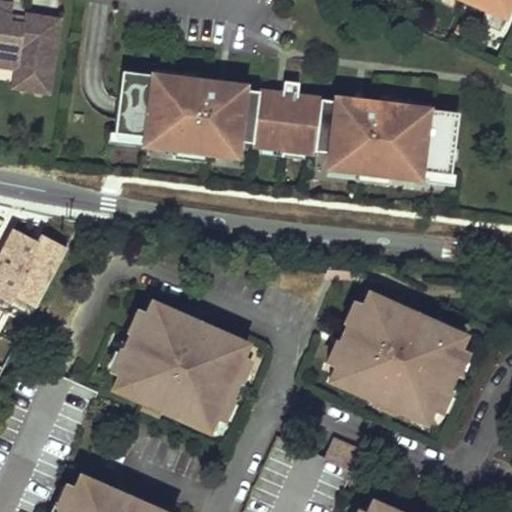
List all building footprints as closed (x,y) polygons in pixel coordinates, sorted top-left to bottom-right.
[(475,0),(474,3),(504,16),(511,0),(475,0)] [(47,93),(58,20),(24,15),(23,19),(22,24),(9,22),(9,16),(0,11),(0,55),(17,58),(12,87),(47,93)] [(23,19),(9,16),(9,22),(22,24),(23,19)] [(152,76),(123,73),(115,135),(145,139),(144,147),(204,154),(205,146),(236,150),(237,143),(253,145),(252,147),(273,149),(274,146),(293,148),(293,152),(314,154),(314,153),(329,155),(328,160),(358,164),(357,172),(418,179),(419,171),(450,175),(457,113),(427,109),(428,103),(406,100),(405,107),(366,102),(365,105),(296,97),(298,83),(283,81),(281,96),(213,87),(214,84),(174,79),(175,73),(153,70),(152,76)] [(330,369),(324,386),(421,428),(428,412),(454,353),(460,339),(363,298),(356,311),(330,369)] [(242,350),(146,307),(140,321),(115,379),(109,395),(204,437),(211,421),(236,363),(242,350)] [(323,365),(330,369),(356,311),(348,307),(323,365)] [(140,321),(132,317),(107,376),(115,379),(140,321)] [(462,357),(454,353),(428,412),(436,416),(462,357)] [(245,366),(236,363),(211,421),(219,425),(245,366)] [(319,466),(345,478),(355,456),(329,445),(319,466)] [(143,511),(75,482),(69,496),(61,511),(143,511)] [(61,511),(69,496),(61,493),(52,511),(61,511)]
